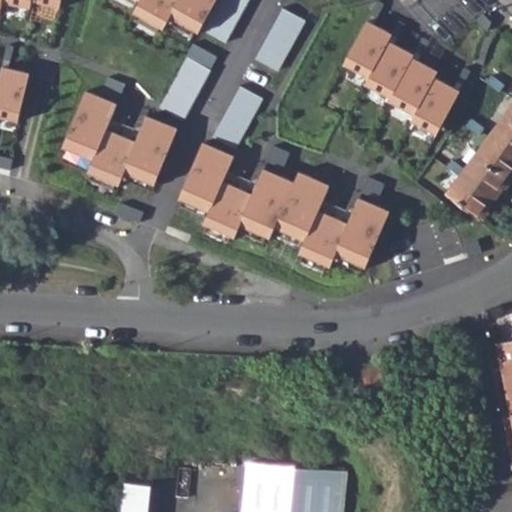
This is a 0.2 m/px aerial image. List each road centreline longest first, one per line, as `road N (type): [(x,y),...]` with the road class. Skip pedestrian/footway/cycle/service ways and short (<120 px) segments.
road 1 (residential): [(511,269),(461,299),(357,324),(134,321)]
road 2 (residential): [(127,255),(265,0)]
road 3 (residential): [(0,205),(81,230),(127,255)]
road 4 (residential): [(134,321),(0,315)]
